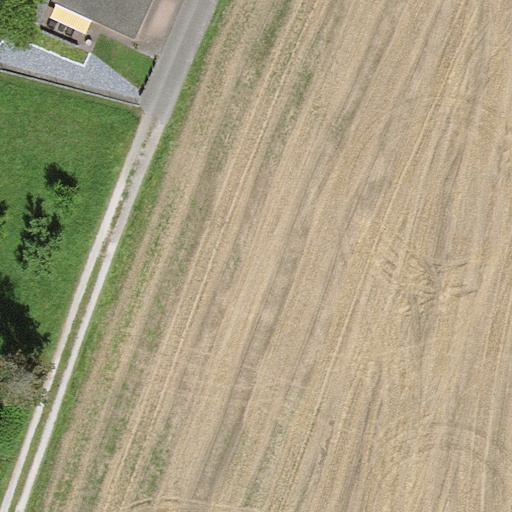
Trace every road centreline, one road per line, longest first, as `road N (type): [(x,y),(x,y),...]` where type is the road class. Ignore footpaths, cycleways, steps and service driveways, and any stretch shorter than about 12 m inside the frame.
road 1 (track): [(141,159),(13,511)]
road 2 (residential): [(141,159),(149,112),(200,0)]
